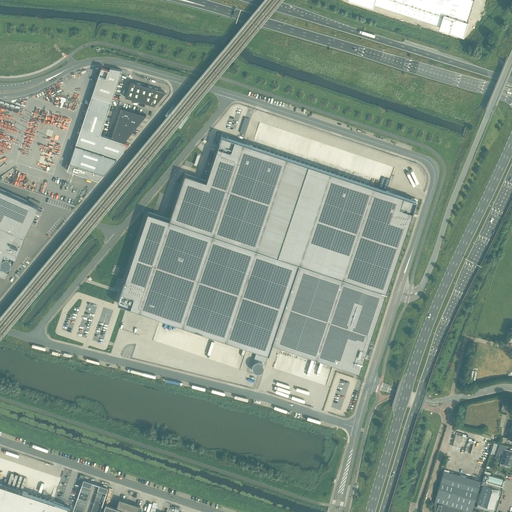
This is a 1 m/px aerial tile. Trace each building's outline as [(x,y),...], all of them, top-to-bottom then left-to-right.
[(356,0),(373,5),(374,2),(440,24),(439,26),(463,34),(468,20),(467,20),(473,0),(356,0)] [(81,128),(67,170),(96,179),(98,180),(128,144),(126,143),(123,142),(117,140),(111,138),(110,138),(103,136),(101,135),(101,134),(105,121),(111,102),(122,70),(110,68),(110,70),(101,69),(99,75),(92,95),(81,128)] [(163,95),(162,94),(165,92),(158,90),(159,89),(130,80),(129,82),(127,89),(125,97),(154,105),(163,95)] [(121,108),(119,113),(131,116),(132,117),(133,111),(121,108)] [(133,111),(132,117),(142,119),(146,115),(133,111)] [(119,113),(118,118),(128,121),(129,121),(131,116),(119,113)] [(148,212),(118,303),(269,354),(273,343),(359,372),(417,201),(222,135),(207,181),(185,173),(170,219),(148,212)] [(0,276),(6,279),(39,206),(0,188),(0,276)] [(253,365),(252,366),(252,368),(252,369),(253,369),(253,370),(253,371),(254,371),(254,372),(255,372),(256,373),(257,373),(258,373),(259,373),(260,372),(261,372),(262,371),(263,371),(263,370),(263,369),(264,369),(264,368),(264,367),(265,367),(265,366),(264,366),(265,366),(264,365),(264,364),(263,364),(264,363),(264,362),(263,362),(263,361),(262,361),(262,362),(261,361),(260,361),(259,361),(258,361),(257,361),(256,361),(255,362),(254,362),(254,363),(253,363),(253,364),(253,365)] [(511,459),(511,456),(511,451),(504,449),(500,463),(501,463),(501,465),(504,466),(505,464),(506,464),(509,465),(511,458),(511,459)] [(434,502),(467,511),(472,511),(473,509),(474,506),(473,505),(481,481),(444,470),(434,502)] [(493,511),(495,511),(496,509),(502,489),(501,489),(502,485),(503,485),(505,479),(486,473),(483,483),(484,484),(477,506),(493,511)] [(84,479),(72,511),(82,511),(92,482),(84,479)] [(0,483),(0,511),(69,511),(71,507),(0,483)] [(99,485),(90,511),(99,511),(108,488),(99,485)] [(119,499),(116,508),(106,504),(103,511),(138,511),(140,506),(119,499)] [(467,511),(434,502),(433,511),(467,511)]
